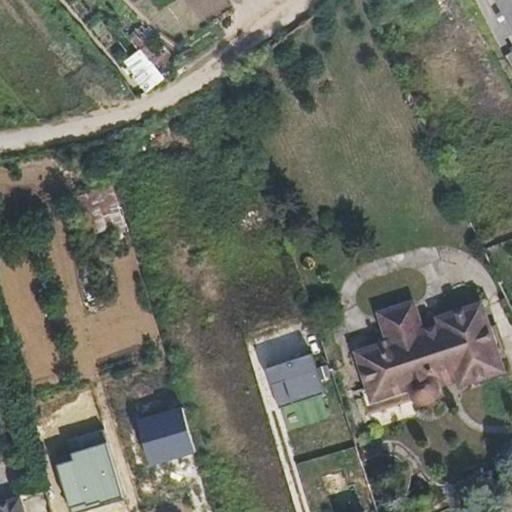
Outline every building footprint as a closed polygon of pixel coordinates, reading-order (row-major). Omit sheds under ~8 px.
[(511,0),(495,0),(502,11),(507,19),(511,28),(511,0)] [(507,19),(502,11),(494,16),(498,24),(507,19)] [(154,65),(177,47),(162,30),(139,47),(154,65)] [(412,399),(419,402),(423,401),(431,399),(436,396),(441,392),(441,390),(438,384),(455,378),(456,382),(458,384),(487,374),(501,370),(487,327),(478,302),(453,310),(444,314),(435,316),(437,325),(421,329),(411,301),(377,313),(381,325),(383,333),(386,341),(371,346),(356,350),(370,392),(361,394),(366,412),(378,409),(410,399),(412,399)] [(319,351),(270,368),(283,408),(333,391),(319,351)] [(182,404),(134,417),(147,464),(194,452),(182,404)] [(107,442),(54,458),(69,511),(76,511),(123,498),(107,442)]
